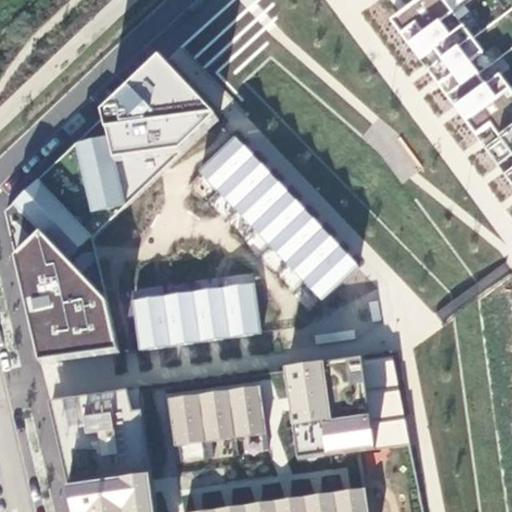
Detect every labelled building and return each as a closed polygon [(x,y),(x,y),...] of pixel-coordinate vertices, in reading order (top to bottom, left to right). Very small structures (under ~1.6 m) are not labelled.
[(442,62),(428,72),(437,83),(455,108),(469,127),(475,135),(490,123),(499,136),(511,127),(511,92),(499,73),(486,83),(470,61),(483,52),(444,0),(413,0),(401,9),(389,18),(420,60),(434,50),(442,62)] [(95,125),(5,211),(15,252),(12,255),(19,282),(39,364),(120,355),(106,299),(93,238),(220,120),(157,51),(98,108),(100,120),(95,125)] [(511,127),(499,136),(484,147),(497,164),(511,154),(511,167),(503,174),(511,185),(511,127)] [(321,302),(360,267),(348,254),(330,236),(313,217),(295,199),(278,182),(261,164),(243,145),(234,136),(198,172),(321,302)] [(132,301),(140,352),(155,350),(186,346),(215,341),(245,337),(262,335),(254,282),(132,301)] [(282,371),(48,400),(64,474),(67,485),(73,511),(368,511),(360,453),(411,446),(393,357),(362,361),(361,356),(315,363),(282,367),(282,371)] [(108,360),(87,360),(87,376),(107,376),(108,360)]
